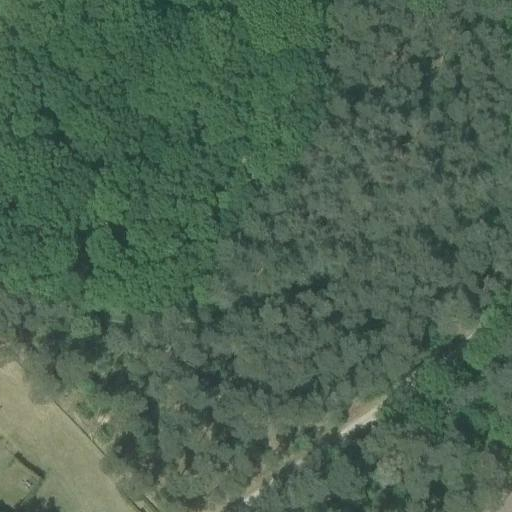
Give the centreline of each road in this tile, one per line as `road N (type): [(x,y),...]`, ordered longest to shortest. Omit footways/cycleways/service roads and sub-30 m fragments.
road 1 (track): [(0,267),(189,305),(394,220),(511,185)]
road 2 (track): [(511,244),(477,319),(225,511)]
